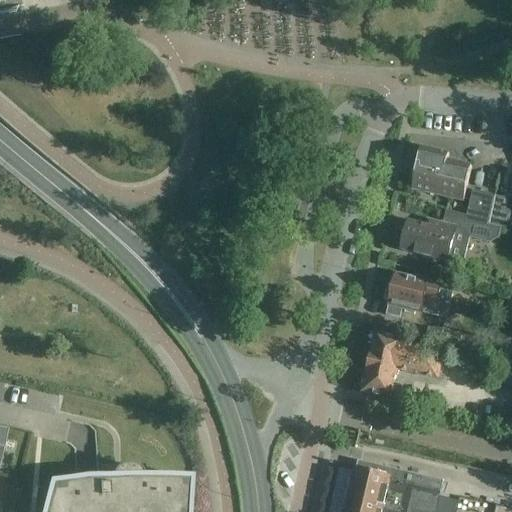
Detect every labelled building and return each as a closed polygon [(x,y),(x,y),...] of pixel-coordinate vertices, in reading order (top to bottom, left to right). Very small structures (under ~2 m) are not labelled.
[(415,174),(411,173),(407,187),(412,188),(411,191),(463,203),(471,169),(447,163),(448,156),(421,149),(415,174)] [(457,266),(465,260),(470,239),(464,230),(466,223),(489,228),(489,226),(496,197),(473,191),(466,217),(446,211),(443,224),(430,221),(428,228),(408,223),(405,236),(400,238),(398,246),(401,249),(401,252),(457,266)] [(496,197),(489,226),(506,230),(511,213),(506,212),(509,200),(496,197)] [(385,302),(389,305),(386,316),(400,320),(402,310),(446,320),(453,291),(441,288),(442,283),(416,277),(415,281),(395,276),(392,290),(387,291),(385,302)] [(452,348),(455,335),(429,328),(425,342),(452,348)] [(438,381),(444,355),(404,346),(405,342),(375,335),(361,394),(391,401),(398,372),(438,381)] [(505,387),(511,361),(499,359),(494,385),(505,387)] [(436,511),(443,483),(418,477),(357,462),(355,471),(354,471),(353,473),(339,469),(328,511),(436,511)] [(68,484),(52,485),(55,511),(187,511),(190,481),(177,480),(142,479),(142,477),(141,475),(140,473),(138,471),(136,470),(134,469),(132,468),(129,468),(127,468),(125,468),(120,469),(118,470),(116,472),(115,474),(114,476),(113,478),(113,480),(97,481),(88,482),(83,482),(68,484)]
